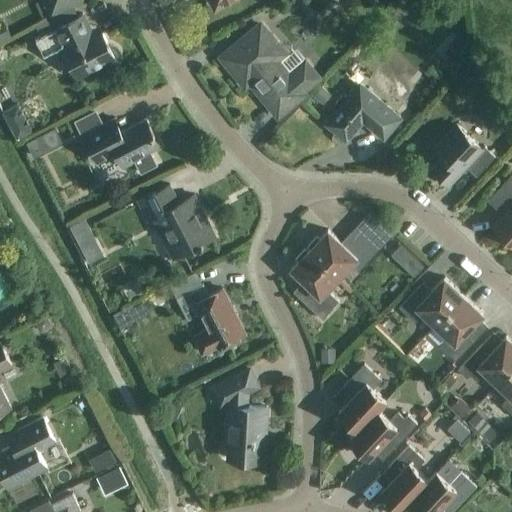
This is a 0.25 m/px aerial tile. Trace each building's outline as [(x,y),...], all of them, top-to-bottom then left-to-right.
[(102,32),(94,37),(82,14),(34,38),(43,56),(62,47),(77,76),(103,62),(104,63),(105,64),(108,65),(110,65),(113,64),(114,63),(116,62),(117,60),(118,59),(118,58),(119,56),(119,54),(119,53),(118,51),(117,50),(116,48),(115,47),(114,46),(111,46),(109,45),(102,32)] [(305,57),(286,73),(275,60),(284,53),(260,24),(221,56),(239,78),(243,74),(277,115),(322,78),(305,57)] [(339,108),(326,123),(346,140),(363,120),(383,137),(400,117),(359,83),(348,97),(345,95),(340,95),(335,101),(336,105),(339,108)] [(157,164),(150,150),(157,146),(152,136),(154,135),(146,118),(120,131),(114,118),(81,134),(96,163),(97,162),(96,161),(115,152),(123,167),(134,161),(140,173),(157,164)] [(482,148),(456,124),(434,147),(444,156),(432,168),(449,184),(465,167),(476,176),(495,156),(484,146),(482,148)] [(35,155),(52,147),(44,132),(28,140),(35,155)] [(511,173),(511,174),(487,200),(503,215),(493,226),(511,243),(511,173)] [(169,184),(137,200),(151,228),(163,222),(179,254),(214,237),(201,212),(203,212),(194,194),(178,202),(169,184)] [(328,229),(309,248),(338,276),(350,264),(357,271),(382,245),(362,226),(344,245),(328,229)] [(309,248),(290,267),(307,283),(297,294),(322,318),(339,301),(327,289),(338,276),(309,248)] [(423,313),(435,324),(463,295),(444,276),(428,293),(419,285),(399,306),(415,321),(423,313)] [(200,312),(207,327),(191,335),(202,354),(217,347),(245,333),(222,288),(207,295),(202,285),(177,297),(188,319),(200,312)] [(483,313),(463,295),(435,324),(448,336),(440,345),(455,360),(476,338),(467,330),(483,313)] [(485,371),(497,383),(511,367),(511,340),(506,335),(490,352),(482,343),(457,369),(467,377),(470,374),(477,380),(485,371)] [(0,411),(10,407),(0,386),(0,370),(11,364),(0,342),(0,411)] [(349,438),(385,400),(373,388),(381,379),(364,363),(343,385),(354,395),(338,411),(357,429),(349,438)] [(511,367),(497,383),(510,395),(502,404),(511,413),(511,367)] [(249,369),(221,383),(229,400),(228,414),(231,414),(228,458),(261,460),(262,430),(265,430),(266,406),(246,405),(246,391),(258,386),(249,369)] [(456,379),(450,374),(441,383),(447,389),(456,379)] [(386,400),(385,400),(349,438),(368,457),(384,440),(393,448),(417,423),(407,414),(404,418),(398,412),(389,420),(377,409),(386,400)] [(425,419),(431,413),(425,407),(419,413),(425,419)] [(47,467),(38,450),(54,442),(49,428),(43,416),(17,430),(22,440),(8,447),(10,450),(0,455),(0,471),(6,484),(23,476),(24,478),(47,467)] [(470,430),(456,418),(447,428),(460,440),(470,430)] [(113,461),(136,454),(131,441),(109,449),(113,461)] [(381,491),(400,509),(436,471),(428,479),(416,468),(424,459),(408,444),(388,466),(396,474),(381,491)] [(129,481),(120,464),(98,474),(106,491),(129,481)] [(449,483),(436,471),(400,509),(400,510),(409,501),(420,511),(434,511),(444,502),(452,511),(476,485),(461,470),(449,483)] [(75,511),(80,510),(72,493),(51,503),(54,511),(75,511)]
